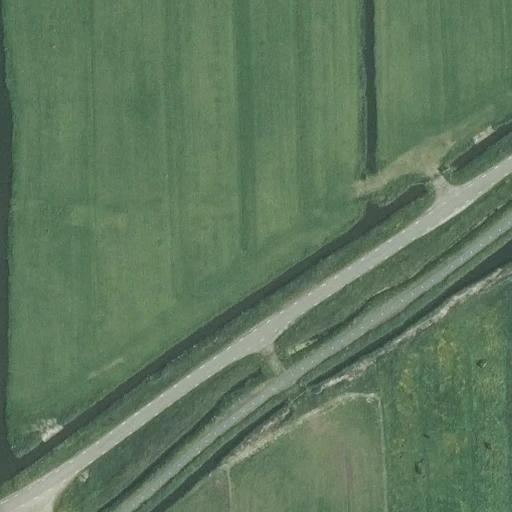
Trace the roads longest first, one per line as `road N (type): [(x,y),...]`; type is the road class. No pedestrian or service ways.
road 1 (unclassified): [(0,511),(511,164)]
road 2 (track): [(0,204),(223,223),(368,187),(424,159),(456,204)]
